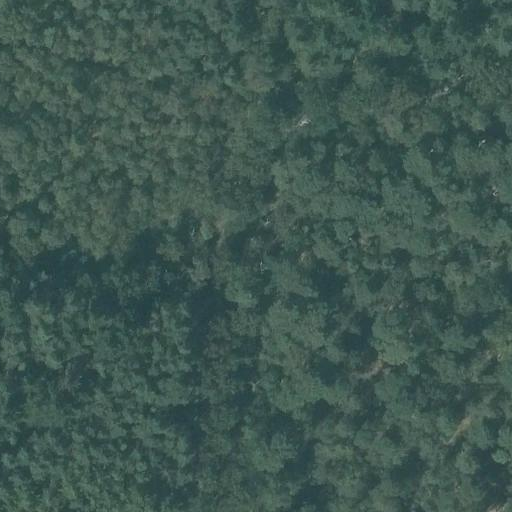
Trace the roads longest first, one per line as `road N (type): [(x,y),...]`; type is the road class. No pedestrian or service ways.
road 1 (unknown): [(511,72),(253,124),(0,44)]
road 2 (track): [(190,511),(202,303),(231,268),(253,124)]
